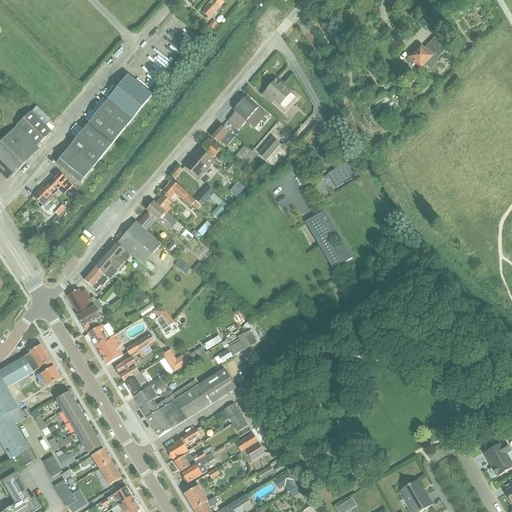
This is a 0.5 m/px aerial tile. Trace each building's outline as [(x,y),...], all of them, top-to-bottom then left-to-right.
[(208,21),(224,3),(220,0),(212,0),(206,7),(206,8),(202,12),(207,17),(206,18),(208,21)] [(410,1),(405,6),(416,17),(421,12),(410,1)] [(220,26),(213,21),(209,26),(216,31),(220,26)] [(421,45),(409,58),(420,69),(426,64),(432,70),(439,62),(437,60),(449,47),(437,35),(424,49),(421,45)] [(152,96),(128,76),(57,164),(81,184),(152,96)] [(405,97),(419,83),(413,77),(405,84),(407,85),(400,92),(405,97)] [(277,82),(266,93),(284,110),(295,98),(277,82)] [(385,97),(374,108),(383,117),(394,106),(385,97)] [(236,113),(228,122),(238,131),(246,121),(254,128),(266,115),(258,109),(246,98),(234,111),(236,113)] [(31,113),(17,127),(37,147),(51,132),(44,125),(49,120),(37,107),(31,113)] [(227,146),(229,144),(234,138),(227,131),(223,128),(221,126),(211,137),(219,144),(221,141),(227,146)] [(39,149),(37,147),(17,127),(0,144),(0,172),(8,181),(39,149)] [(214,158),(222,149),(210,138),(202,147),(214,158)] [(272,139),(258,154),(266,161),(280,146),(272,139)] [(238,163),(249,151),(244,146),(233,159),(238,163)] [(200,149),(184,167),(198,179),(214,161),(200,149)] [(229,174),(236,167),(231,163),(226,168),(225,167),(223,169),(225,170),(229,174)] [(346,164),(328,175),(336,189),(354,178),(346,164)] [(229,174),(225,170),(221,175),(226,178),(229,174)] [(58,172),(43,188),(53,198),(54,197),(60,191),(65,196),(74,187),(58,172)] [(192,205),(195,202),(172,181),(163,192),(170,199),(175,194),(190,207),(192,205)] [(204,189),(195,200),(201,205),(210,195),(212,193),(206,187),(204,189)] [(43,188),(34,198),(42,205),(40,208),(48,215),(52,211),(60,203),(58,202),(58,201),(54,197),(53,198),(43,188)] [(156,204),(165,211),(172,203),(163,196),(156,204)] [(173,227),(177,222),(165,211),(156,204),(154,202),(147,211),(149,213),(156,219),(159,221),(162,218),(173,227)] [(195,202),(192,205),(198,211),(201,207),(195,202)] [(60,203),(52,211),(54,213),(58,217),(59,218),(66,210),(60,203)] [(324,212),(305,223),(333,270),(352,259),(324,212)] [(145,215),(138,224),(141,227),(146,231),(154,222),(156,219),(149,213),(146,215),(145,215)] [(194,237),(198,241),(212,226),(207,222),(197,233),(195,231),(191,235),(194,237)] [(143,266),(161,245),(136,223),(118,243),(141,264),(143,266)] [(186,230),(182,235),(190,242),(194,237),(191,235),(186,230)] [(116,245),(96,268),(110,280),(130,257),(116,245)] [(170,245),(166,249),(172,254),(175,250),(170,245)] [(191,271),(179,261),(175,266),(187,276),(191,271)] [(141,264),(136,269),(142,274),(146,268),(143,266),(141,264)] [(110,280),(96,268),(84,281),(96,292),(100,287),(102,288),(108,280),(109,281),(110,280)] [(94,303),(97,301),(94,298),(90,300),(85,291),(80,294),(78,290),(76,291),(74,292),(74,293),(67,297),(78,316),(89,310),(88,307),(94,303)] [(140,292),(135,296),(142,304),(147,299),(140,292)] [(89,310),(78,316),(77,316),(84,328),(98,320),(102,318),(98,312),(102,309),(97,301),(94,303),(88,307),(89,310)] [(160,308),(154,312),(158,319),(156,320),(158,324),(163,331),(165,334),(172,330),(170,327),(174,324),(165,312),(162,307),(160,308)] [(140,321),(136,314),(129,318),(133,325),(140,321)] [(153,321),(149,315),(143,319),(147,325),(153,321)] [(98,320),(84,328),(96,347),(110,339),(109,337),(114,334),(108,324),(103,327),(98,320)] [(162,331),(155,335),(158,340),(165,335),(162,331)] [(310,332),(304,337),(309,346),(321,339),(317,332),(312,335),(310,332)] [(110,339),(96,347),(107,366),(123,356),(119,350),(123,345),(117,335),(110,339)] [(145,338),(126,350),(129,356),(137,351),(148,345),(149,344),(155,341),(151,335),(146,338),(145,338)] [(244,335),(238,339),(240,342),(245,351),(251,347),(244,335)] [(219,336),(203,345),(206,351),(222,342),(219,336)] [(245,351),(240,342),(230,348),(235,357),(245,351)] [(31,354),(25,357),(34,371),(37,370),(50,362),(51,361),(41,345),(30,352),(31,354)] [(153,353),(148,345),(137,351),(142,359),(153,353)] [(170,351),(163,355),(169,364),(174,373),(188,364),(193,361),(188,353),(183,356),(176,360),(170,351)] [(218,357),(223,365),(233,358),(228,351),(218,357)] [(0,371),(0,375),(1,377),(7,388),(35,372),(34,371),(25,357),(0,371)] [(125,383),(138,375),(139,374),(134,366),(136,365),(132,358),(116,368),(125,383)] [(50,362),(37,370),(43,380),(38,383),(42,390),(47,387),(61,379),(54,367),(50,362)] [(153,401),(141,408),(159,438),(237,389),(225,370),(199,386),(190,392),(174,402),(171,397),(156,406),(153,401)] [(268,377),(264,371),(255,377),(259,383),(268,377)] [(138,375),(125,383),(133,396),(142,390),(141,388),(139,385),(145,381),(143,377),(140,374),(139,374),(138,375)] [(1,377),(0,377),(0,420),(10,415),(19,410),(17,406),(7,388),(1,377)] [(153,401),(158,398),(154,392),(164,386),(161,381),(134,398),(141,408),(153,401)] [(7,388),(17,406),(25,402),(15,384),(7,388)] [(63,412),(76,404),(70,393),(56,401),(63,412)] [(83,414),(76,404),(63,412),(69,422),(83,414)] [(224,411),(233,425),(243,419),(235,405),(224,411)] [(27,409),(22,412),(25,418),(31,415),(27,409)] [(19,410),(10,415),(16,425),(25,419),(19,410)] [(83,414),(69,422),(76,433),(89,425),(83,414)] [(0,420),(0,442),(10,461),(19,456),(25,452),(30,449),(16,425),(10,415),(0,420)] [(248,426),(243,419),(233,425),(237,433),(248,426)] [(95,436),(89,425),(76,433),(82,444),(95,436)] [(54,426),(47,429),(50,434),(56,430),(54,426)] [(185,446),(200,436),(196,430),(173,444),(174,446),(167,450),(174,461),(188,452),(185,446)] [(254,435),(240,443),(245,451),(259,443),(254,435)] [(102,446),(95,436),(82,444),(88,454),(102,446)] [(72,443),(69,438),(58,444),(61,449),(72,443)] [(497,477),(497,478),(505,473),(506,474),(507,473),(507,472),(511,468),(511,462),(507,454),(511,452),(506,443),(501,445),(501,444),(484,454),(492,468),(491,468),(492,469),(490,470),(494,477),(496,476),(497,477)] [(259,444),(246,452),(252,462),(265,454),(259,444)] [(30,449),(25,452),(31,463),(36,460),(30,449)] [(203,452),(197,456),(199,461),(211,454),(208,449),(203,452)] [(99,469),(111,462),(104,450),(92,457),(99,469)] [(25,452),(19,456),(26,466),(31,463),(25,452)] [(189,453),(175,462),(181,473),(199,461),(204,458),(201,454),(192,458),(189,453)] [(199,461),(181,473),(188,484),(207,472),(203,466),(214,460),(211,454),(199,461)] [(56,462),(53,457),(43,463),(46,468),(56,462)] [(90,465),(87,460),(81,464),(84,468),(90,465)] [(59,467),(56,462),(46,468),(49,473),(59,467)] [(121,479),(111,462),(99,469),(109,486),(121,479)] [(32,500),(16,474),(19,472),(13,463),(0,470),(0,479),(15,505),(4,511),(35,511),(42,508),(35,498),(32,500)] [(62,472),(59,467),(49,473),(52,478),(62,472)] [(257,475),(261,481),(274,473),(270,467),(257,475)] [(207,474),(211,480),(219,475),(215,469),(207,474)] [(64,481),(73,476),(69,471),(61,476),(64,481)] [(57,492),(67,486),(64,481),(54,487),(57,492)] [(293,481),(284,487),(288,492),(297,487),(293,481)] [(421,511),(432,506),(418,481),(400,491),(412,511),(421,511)] [(194,511),(208,502),(197,484),(192,487),(193,489),(184,495),(194,511)] [(70,491),(67,486),(57,492),(60,497),(70,491)] [(102,503),(98,505),(100,509),(104,507),(104,508),(115,501),(119,506),(132,498),(127,488),(102,503)] [(72,495),(70,491),(60,497),(63,502),(73,496),(72,495)] [(77,501),(66,508),(69,511),(76,511),(81,510),(87,506),(78,491),(72,495),(73,496),(77,501)] [(247,495),(225,508),(218,511),(233,511),(250,501),(247,495)] [(77,501),(73,496),(63,502),(66,508),(77,501)] [(112,511),(129,511),(138,507),(132,498),(119,506),(113,509),(112,510),(112,511)] [(215,498),(208,502),(194,511),(211,511),(210,509),(218,504),(215,498)]
